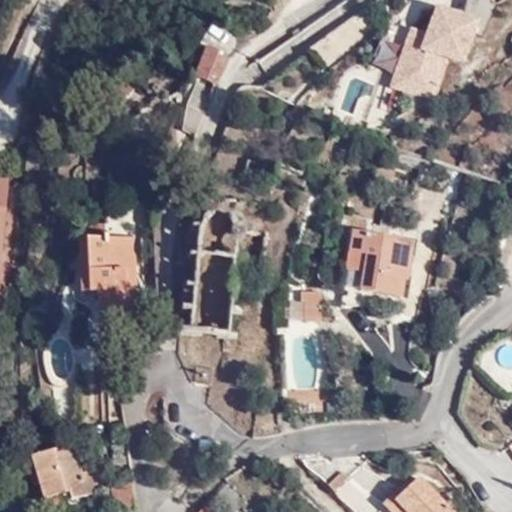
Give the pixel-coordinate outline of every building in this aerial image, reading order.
[(478,21),(435,9),(427,34),(411,29),(390,88),(433,103),(447,61),(463,66),(478,21)] [(183,104),(201,112),(226,50),(202,43),(183,104)] [(140,80),(130,73),(121,86),(132,93),(140,80)] [(377,106),(394,111),(399,92),(382,87),(377,106)] [(25,179),(0,175),(0,291),(2,282),(20,285),(22,259),(13,256),(25,179)] [(202,227),(197,260),(190,334),(229,339),(234,262),(233,225),(217,212),(202,227)] [(414,245),(352,233),(345,271),(363,275),(360,291),(402,299),(405,280),(408,281),(414,245)] [(134,236),(87,236),(88,290),(94,291),(94,305),(111,307),(110,313),(132,314),(134,290),(125,289),(124,263),(133,263),(134,236)] [(323,296),(301,295),(300,295),(300,305),(305,305),(304,324),(322,324),(323,296)] [(69,443),(29,455),(44,499),(68,493),(69,500),(98,492),(94,468),(79,473),(69,443)] [(363,458),(332,486),(356,511),(373,511),(381,505),(373,496),(387,484),(363,458)] [(450,511),(453,511),(416,467),(405,476),(402,473),(376,497),(389,511),(450,511)] [(115,511),(137,509),(130,473),(108,476),(115,511)]
